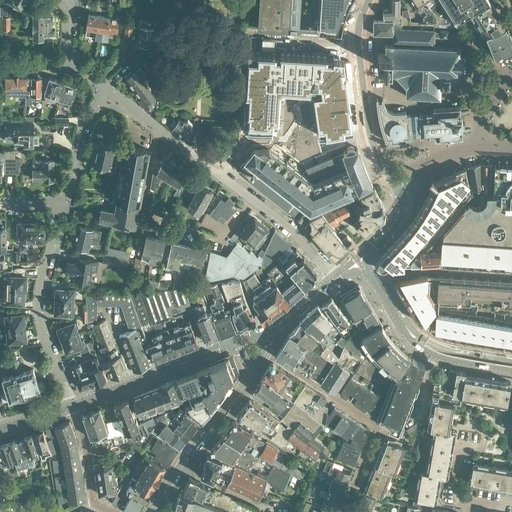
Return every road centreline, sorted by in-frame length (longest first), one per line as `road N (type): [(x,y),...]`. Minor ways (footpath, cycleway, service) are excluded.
road 1 (residential): [(111,92),(171,144),(235,182),(331,281)]
road 2 (residential): [(263,352),(373,422),(342,511)]
road 3 (residential): [(63,203),(40,283),(42,330),(72,408)]
road 4 (secondary): [(369,0),(356,40),(369,134),(403,196)]
road 5 (tertiary): [(72,408),(239,341)]
road 6 (tertiary): [(154,511),(251,371)]
road 7 (residential): [(373,280),(430,270),(511,276)]
road 8 (residential): [(111,92),(96,110),(63,203)]
